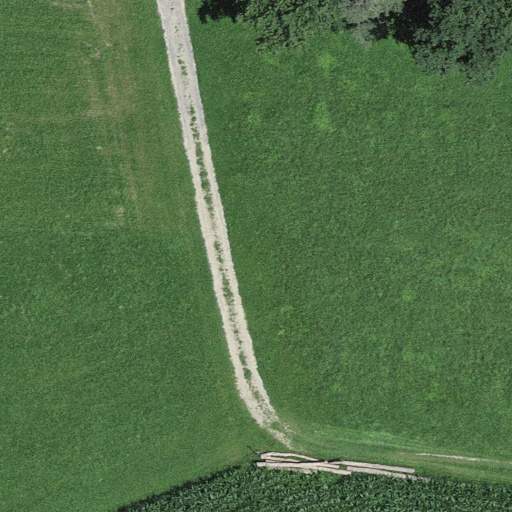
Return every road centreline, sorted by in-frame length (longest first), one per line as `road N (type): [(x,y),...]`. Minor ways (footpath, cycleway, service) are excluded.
road 1 (track): [(167,0),(250,384),(271,424),(304,447),(511,473)]
road 2 (track): [(317,0),(511,30)]
